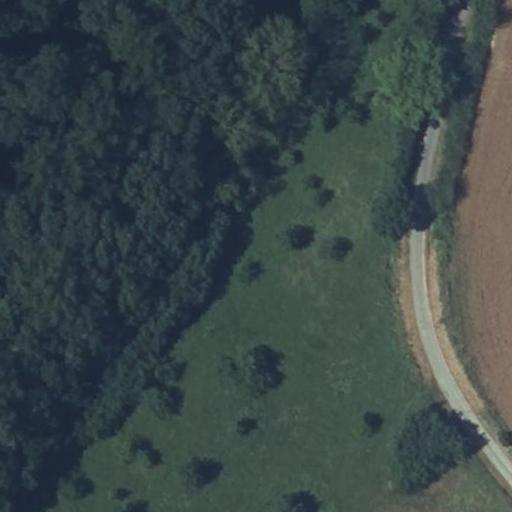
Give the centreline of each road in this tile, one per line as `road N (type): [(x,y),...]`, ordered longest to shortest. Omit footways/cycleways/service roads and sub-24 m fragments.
road 1 (track): [(511,473),(435,366),(413,250),(463,0)]
road 2 (track): [(0,405),(132,212),(299,0)]
